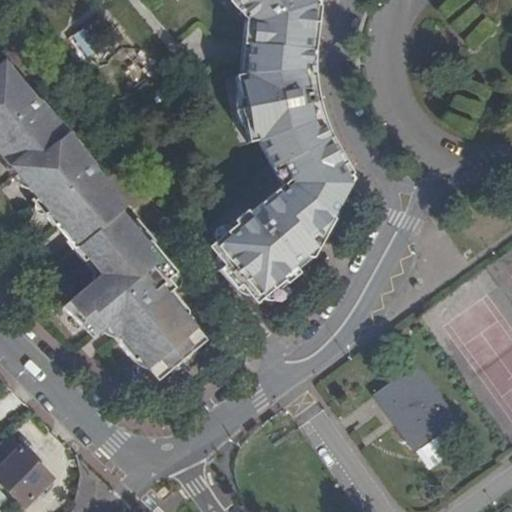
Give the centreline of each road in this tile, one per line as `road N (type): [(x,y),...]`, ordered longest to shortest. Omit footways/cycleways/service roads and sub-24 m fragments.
road 1 (residential): [(173,460),(280,377),(325,354),(378,294),(419,191),(472,166)]
road 2 (residential): [(0,340),(131,459),(173,460)]
road 3 (residential): [(404,0),(385,46),(391,100),(423,144),(472,166)]
